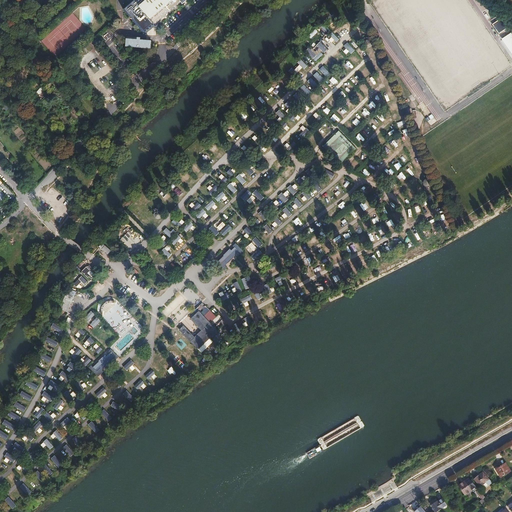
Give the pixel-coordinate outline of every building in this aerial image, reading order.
[(136,0),(126,9),(147,33),(148,30),(151,30),(151,28),(152,28),(153,26),(155,26),(155,23),(157,25),(158,22),(161,21),(161,19),(162,20),(163,17),(165,17),(166,15),(167,16),(168,13),(171,13),(170,11),(172,12),(172,9),(175,9),(175,7),(177,8),(178,5),(180,5),(180,2),(181,1),(183,4),(187,1),(186,0),(136,0)] [(0,4),(0,16),(5,23),(10,19),(0,4)] [(499,23),(493,27),(500,36),(506,32),(508,34),(509,32),(499,23)] [(316,29),(309,36),(312,39),(319,32),(316,29)] [(153,40),(128,37),(127,46),(152,48),(153,40)] [(311,47),(306,51),(316,62),(325,54),(324,54),(329,50),(321,42),(317,45),(320,48),(315,52),(311,47)] [(302,59),(298,63),(300,65),(295,70),(293,68),(289,71),(295,78),(300,75),(299,73),(308,66),(302,59)] [(308,83),(304,86),(310,94),(315,91),(308,83)] [(280,93),(284,90),(277,84),(274,87),(280,93)] [(272,88),(268,92),(274,99),(278,96),(272,88)] [(63,90),(60,92),(67,100),(69,97),(63,90)] [(293,104),(290,100),(285,104),(289,109),(286,111),(289,114),(293,111),(294,112),(306,101),(298,92),(293,96),(297,100),(293,104)] [(8,107),(0,114),(0,117),(3,121),(12,112),(8,107)] [(277,113),(283,120),(287,117),(280,110),(277,113)] [(317,112),(314,115),(316,118),(315,120),(318,123),(323,119),(317,112)] [(289,119),(297,123),(300,117),(293,113),(289,119)] [(430,125),(434,122),(430,115),(426,118),(430,125)] [(300,135),(303,139),(310,132),(304,125),(301,128),(304,131),(300,135)] [(339,133),(323,148),(340,165),(356,150),(339,133)] [(262,135),(258,138),(256,135),(253,137),(259,146),(257,148),(261,154),(268,150),(262,141),(266,139),(262,135)] [(313,135),(307,141),(310,144),(316,138),(313,135)] [(291,152),(298,145),(295,141),(291,145),(288,143),(285,146),(291,152)] [(244,149),(249,155),(256,149),(251,143),(244,149)] [(399,162),(394,165),(398,171),(403,168),(399,162)] [(250,176),(256,172),(252,165),(246,168),(250,176)] [(232,177),(238,170),(233,167),(228,173),(232,177)] [(319,176),(312,168),(305,173),(306,174),(302,178),(301,177),(297,180),(304,188),(319,176)] [(243,177),(246,175),(243,172),(236,178),(243,185),(247,181),(243,177)] [(219,178),(225,184),(229,180),(222,174),(219,178)] [(207,189),(213,195),(220,189),(214,182),(207,189)] [(233,194),(239,190),(234,182),(228,186),(233,194)] [(288,189),(293,195),(300,189),(295,183),(288,189)] [(305,196),(302,198),(306,203),(322,189),(318,185),(310,192),(307,189),(303,193),(305,196)] [(248,190),(242,197),(250,205),(257,198),(248,190)] [(262,201),(265,197),(257,190),(253,194),(262,201)] [(223,198),(226,201),(229,198),(223,191),(215,198),(219,202),(223,198)] [(279,196),(285,203),(289,200),(283,192),(279,196)] [(265,220),(281,205),(277,200),(260,215),(265,220)] [(210,212),(217,206),(213,201),(206,206),(210,212)] [(199,202),(195,205),(193,202),(189,206),(195,212),(202,206),(199,202)] [(288,207),(283,211),(285,213),(282,215),(285,220),(293,214),(288,207)] [(204,209),(196,215),(199,219),(204,216),(206,219),(209,216),(204,209)] [(180,229),(185,222),(178,216),(173,222),(180,229)] [(279,217),(272,222),(276,228),(283,223),(279,217)] [(217,237),(221,232),(225,235),(231,229),(220,218),(209,229),(217,237)] [(184,229),(187,232),(191,228),(194,231),(197,228),(190,222),(184,229)] [(270,235),(274,231),(267,225),(264,228),(270,235)] [(247,227),(244,230),(247,233),(244,236),(248,239),(254,233),(247,227)] [(177,232),(174,229),(171,232),(167,228),(164,232),(171,239),(177,232)] [(177,234),(171,242),(176,245),(178,242),(182,244),(185,240),(177,234)] [(249,245),(255,252),(264,244),(257,237),(249,245)] [(109,254),(112,250),(105,246),(103,250),(109,254)] [(168,251),(171,249),(168,246),(162,252),(169,259),(173,255),(168,251)] [(223,256),(218,262),(222,266),(225,263),(227,264),(233,258),(233,257),(238,252),(234,248),(231,251),(229,249),(223,256)] [(258,249),(253,258),(258,261),(263,252),(258,249)] [(86,268),(82,272),(88,277),(89,276),(92,278),(94,275),(86,268)] [(250,276),(242,279),(246,290),(254,286),(250,276)] [(235,288),(233,289),(235,294),(243,290),(238,281),(233,284),(235,288)] [(68,311),(77,292),(69,289),(60,308),(68,311)] [(222,302),(231,297),(227,290),(218,294),(222,302)] [(258,300),(263,298),(259,290),(254,292),(258,300)] [(250,305),(248,301),(252,299),(251,295),(242,299),(246,307),(250,305)] [(98,305),(98,310),(103,317),(110,326),(110,322),(105,316),(113,316),(121,317),(121,309),(118,305),(118,303),(114,303),(112,300),(112,298),(108,298),(98,305)] [(231,312),(240,307),(238,301),(228,306),(231,312)] [(184,326),(180,330),(198,349),(217,330),(199,312),(191,319),(202,330),(195,337),(184,326)] [(234,326),(236,328),(234,330),(239,336),(245,331),(238,323),(234,326)] [(54,324),(52,328),(61,333),(63,329),(54,324)] [(82,329),(76,335),(81,339),(86,333),(82,329)] [(85,343),(89,348),(95,341),(91,337),(85,343)] [(186,345),(182,341),(177,345),(181,350),(186,345)] [(93,348),(100,353),(104,349),(97,344),(93,348)] [(75,360),(83,351),(79,348),(71,356),(75,360)] [(188,363),(194,360),(190,352),(184,354),(188,363)] [(99,362),(94,368),(98,372),(101,368),(103,370),(109,363),(114,357),(110,353),(107,356),(105,355),(99,361),(99,362)] [(81,362),(89,365),(92,359),(84,356),(81,362)] [(71,362),(67,370),(72,373),(76,366),(71,362)] [(36,368),(34,372),(45,377),(47,372),(36,368)] [(152,382),(159,377),(153,370),(146,375),(152,382)] [(65,378),(68,381),(71,377),(64,372),(59,378),(63,381),(65,378)] [(142,392),(148,386),(141,380),(135,386),(142,392)] [(37,390),(39,386),(29,381),(26,385),(37,390)] [(53,390),(54,388),(59,391),(61,385),(51,381),(48,388),(53,390)] [(82,392),(88,386),(84,381),(78,387),(82,392)] [(102,395),(105,398),(109,393),(102,388),(96,395),(100,398),(102,395)] [(128,390),(124,394),(132,403),(136,399),(128,390)] [(74,393),(70,394),(69,391),(65,393),(69,402),(77,398),(74,393)] [(22,392),(20,397),(31,401),(33,396),(22,392)] [(48,400),(51,402),(54,398),(46,392),(41,399),(46,403),(48,400)] [(121,412),(124,407),(114,402),(111,407),(121,412)] [(15,407),(25,412),(27,407),(17,403),(15,407)] [(54,407),(62,411),(64,407),(56,403),(54,407)] [(38,406),(35,409),(38,411),(35,416),(39,419),(45,411),(38,406)] [(81,410),(78,413),(85,420),(91,413),(87,408),(83,412),(81,410)] [(105,410),(101,413),(110,422),(114,418),(105,410)] [(19,421),(21,417),(11,412),(9,416),(19,421)] [(54,413),(51,415),(48,412),(44,416),(52,423),(58,416),(54,413)] [(69,418),(50,435),(54,439),(57,437),(59,439),(70,429),(67,425),(72,421),(69,418)] [(6,420),(3,424),(13,430),(16,426),(6,420)] [(40,432),(45,425),(39,421),(34,428),(40,432)] [(89,425),(98,434),(101,430),(92,421),(89,425)] [(0,435),(7,440),(10,436),(0,429),(0,435)] [(27,432),(22,439),(26,441),(28,439),(32,442),(35,438),(27,432)] [(73,440),(81,449),(85,445),(77,436),(73,440)] [(41,445),(44,448),(47,446),(51,450),(55,447),(48,439),(41,445)] [(21,456),(25,449),(16,442),(11,449),(21,456)] [(67,445),(64,448),(71,457),(75,454),(67,445)] [(10,461),(14,463),(17,458),(9,453),(4,460),(8,463),(10,461)] [(59,468),(64,465),(56,455),(52,458),(59,468)] [(47,464),(43,467),(50,476),(54,474),(47,464)] [(506,464),(496,470),(501,477),(511,472),(506,464)] [(38,471),(35,475),(43,482),(46,478),(38,471)] [(482,472),(475,479),(481,487),(486,482),(488,485),(492,483),(482,472)] [(469,478),(459,486),(465,495),(473,489),(482,499),(485,497),(469,478)] [(25,483),(21,487),(28,496),(33,493),(25,483)] [(10,497),(6,500),(14,510),(18,506),(10,497)] [(437,501),(431,505),(435,511),(442,508),(444,509),(446,507),(447,505),(442,498),(438,501),(437,501)]
